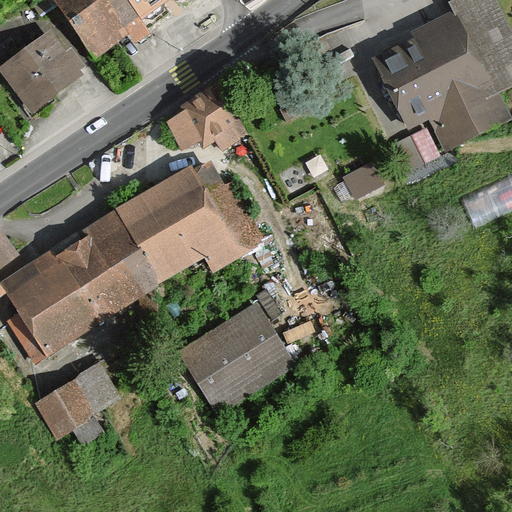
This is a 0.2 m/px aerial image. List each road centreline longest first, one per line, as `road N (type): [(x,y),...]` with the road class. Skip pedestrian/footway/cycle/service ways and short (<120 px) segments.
road 1 (secondary): [(247,37),(0,201)]
road 2 (residential): [(398,0),(316,33),(247,37)]
